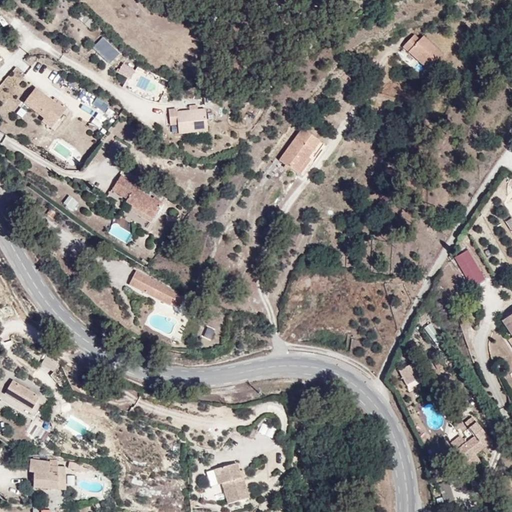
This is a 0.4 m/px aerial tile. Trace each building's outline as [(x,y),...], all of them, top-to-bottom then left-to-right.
[(446,58),(414,34),(397,54),(429,78),(446,58)] [(128,80),(134,70),(121,63),(115,73),(128,80)] [(80,108),(33,78),(22,106),(65,135),(80,108)] [(209,107),(175,111),(176,130),(212,129),(209,107)] [(321,145),(299,132),(278,162),(298,178),(321,145)] [(90,177),(107,155),(96,146),(79,169),(90,177)] [(175,206),(131,178),(116,199),(162,230),(175,206)] [(66,196),(62,207),(74,211),(78,200),(66,196)] [(453,258),(471,288),(486,279),(467,249),(453,258)] [(194,300),(141,271),(135,283),(188,311),(194,300)] [(210,340),(214,330),(206,327),(202,337),(210,340)] [(418,363),(399,372),(409,389),(427,379),(418,363)] [(53,400),(22,381),(14,395),(47,411),(53,400)] [(448,443),(470,470),(480,462),(475,455),(492,441),(472,416),(464,422),(468,428),(461,434),(448,443)] [(261,426),(258,433),(271,437),(274,430),(261,426)] [(278,432),(274,439),(282,444),(286,437),(278,432)] [(69,470),(43,464),(45,489),(73,487),(69,470)] [(248,467),(222,472),(240,505),(264,498),(248,467)]
